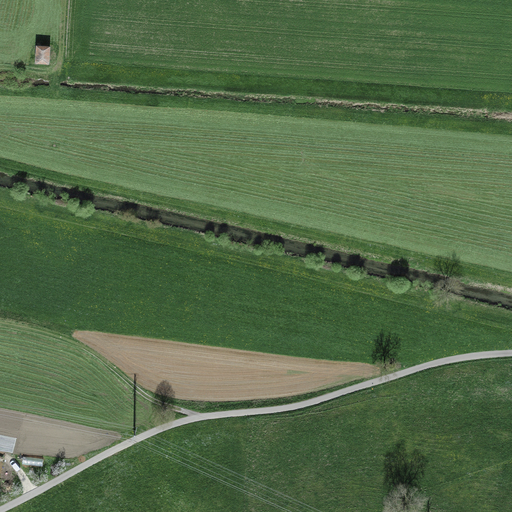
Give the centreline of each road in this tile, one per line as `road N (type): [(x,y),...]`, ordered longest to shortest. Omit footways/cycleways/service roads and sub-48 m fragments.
road 1 (unclassified): [(511,353),(429,365),(301,404),(174,423),(0,509)]
road 2 (track): [(0,324),(67,341),(145,396),(199,416)]
